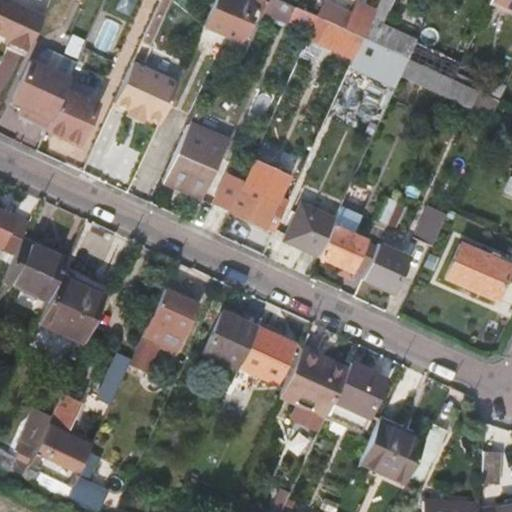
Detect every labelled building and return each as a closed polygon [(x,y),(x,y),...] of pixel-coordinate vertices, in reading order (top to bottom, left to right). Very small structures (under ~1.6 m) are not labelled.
[(9,43),(27,51),(43,16),(6,0),(0,0),(0,34),(10,39),(9,43)] [(241,0),(215,0),(203,26),(230,38),(241,43),(252,20),(246,18),(248,13),(243,11),(247,2),(241,0)] [(295,8),(279,0),(270,0),(267,7),(290,18),(295,8)] [(395,0),(381,0),(376,12),(363,39),(408,60),(416,42),(379,25),(383,17),(387,18),(395,0)] [(511,0),(492,0),(492,1),(511,10),(511,0)] [(323,5),(318,18),(363,39),(376,12),(358,5),(351,18),(323,5)] [(290,18),(267,7),(264,13),(287,24),(290,18)] [(363,39),(318,18),(311,34),(356,55),(363,39)] [(379,70),(385,56),(366,47),(360,61),(379,70)] [(456,81),(408,60),(400,76),(448,98),(456,81)] [(132,63),(113,104),(128,111),(126,116),(142,123),(144,118),(159,124),(177,84),(132,63)] [(68,82),(29,64),(12,103),(21,108),(19,114),(36,122),(39,115),(51,121),(64,90),(68,82)] [(487,96),(501,103),(507,89),(488,80),(482,94),(487,96)] [(482,94),(456,81),(448,98),(479,112),(487,96),(482,94)] [(51,121),(47,130),(78,144),(96,106),(64,90),(51,121)] [(190,126),(183,143),(220,160),(227,143),(190,126)] [(220,160),(183,143),(165,183),(204,200),(220,160)] [(236,197),(229,212),(267,230),(279,202),(276,201),(281,191),(262,182),(257,193),(241,186),(236,197)] [(213,214),(226,220),(229,212),(236,197),(224,192),(213,214)] [(388,228),(398,205),(384,198),(374,221),(388,228)] [(267,230),(275,233),(287,206),(279,202),(267,230)] [(285,242),(318,257),(335,219),(303,203),(285,242)] [(416,239),(434,248),(449,217),(430,208),(416,239)] [(335,219),(318,257),(340,266),(351,272),(355,264),(365,241),(352,235),(360,219),(340,209),(335,219)] [(0,241),(17,249),(21,239),(29,223),(0,210),(0,241)] [(17,249),(2,280),(47,300),(59,274),(66,259),(21,239),(17,249)] [(355,264),(368,270),(378,248),(365,241),(355,264)] [(368,270),(363,280),(392,293),(409,258),(380,244),(378,248),(368,270)] [(500,303),(511,276),(511,269),(464,248),(450,280),(500,303)] [(351,272),(340,266),(336,274),(348,280),(351,272)] [(47,300),(37,323),(83,344),(105,295),(59,274),(47,300)] [(199,302),(164,286),(142,334),(133,354),(150,362),(159,342),(177,350),(199,302)] [(204,352),(237,368),(239,365),(256,327),(223,311),(204,352)] [(256,327),(239,365),(275,382),(292,344),(256,327)] [(280,395),(326,415),(327,414),(348,368),(301,347),(280,395)] [(97,397),(111,403),(132,358),(117,352),(97,397)] [(384,377),(351,362),(348,368),(327,414),(361,430),(384,377)] [(22,477),(38,485),(44,473),(70,485),(77,469),(80,470),(92,445),(64,432),(79,402),(60,394),(22,477)] [(424,441),(427,435),(381,414),(378,422),(424,441)] [(361,460),(406,480),(408,476),(424,441),(378,422),(361,460)] [(424,441),(408,476),(422,482),(447,428),(433,422),(427,435),(424,441)] [(80,470),(72,488),(83,492),(104,447),(93,442),(92,445),(80,470)] [(500,453),(482,452),(480,485),(497,487),(500,453)] [(477,511),(478,508),(424,503),(423,511),(477,511)]
